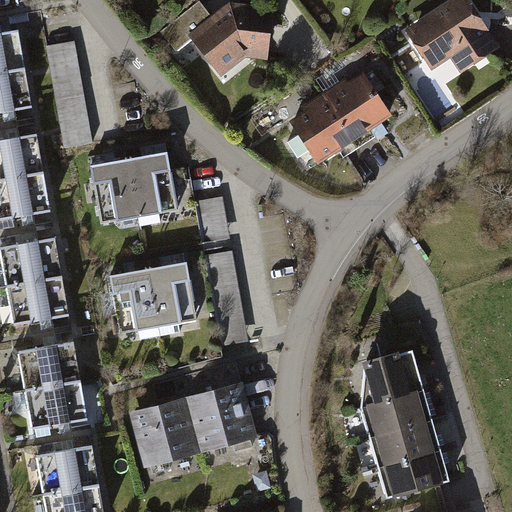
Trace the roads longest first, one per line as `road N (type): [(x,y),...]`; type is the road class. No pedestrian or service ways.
road 1 (residential): [(90,0),(197,133),(253,177),(344,229)]
road 2 (residential): [(344,229),(297,323),(289,427),(310,511)]
road 3 (residential): [(511,105),(344,229)]
